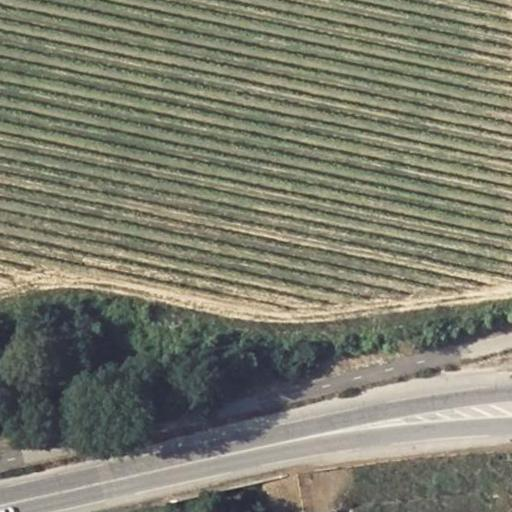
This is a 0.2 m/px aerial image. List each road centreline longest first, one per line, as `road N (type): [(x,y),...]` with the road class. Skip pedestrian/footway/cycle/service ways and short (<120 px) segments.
road 1 (secondary): [(291,440),(0,505)]
road 2 (secondary): [(511,395),(430,404),(291,440)]
road 3 (secondary): [(291,440),(511,432)]
